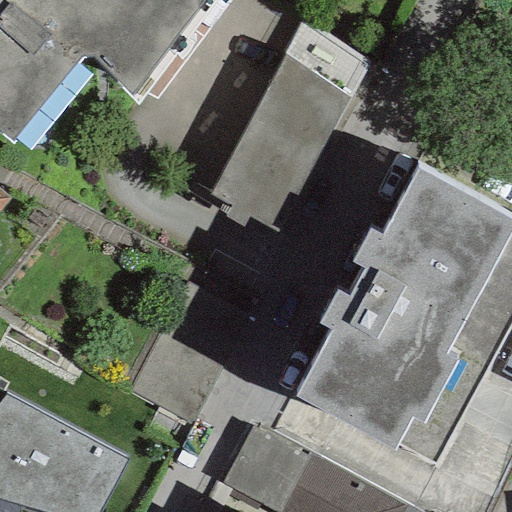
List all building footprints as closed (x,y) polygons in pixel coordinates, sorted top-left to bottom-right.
[(0,0),(0,132),(11,141),(82,59),(93,58),(137,107),(215,2),(212,0),(0,0)] [(371,66),(300,22),(210,194),(231,206),(224,216),(245,228),(249,218),(275,233),(371,66)] [(397,445),(435,465),(511,321),(511,218),(418,169),(381,237),(368,230),(351,261),(362,267),(346,297),(337,291),(319,325),(328,330),(292,396),(394,451),(397,445)] [(0,212),(10,200),(0,191),(0,212)] [(5,394),(0,400),(0,500),(40,511),(97,511),(127,459),(5,394)] [(404,511),(406,508),(254,424),(221,484),(271,511),(404,511)]
